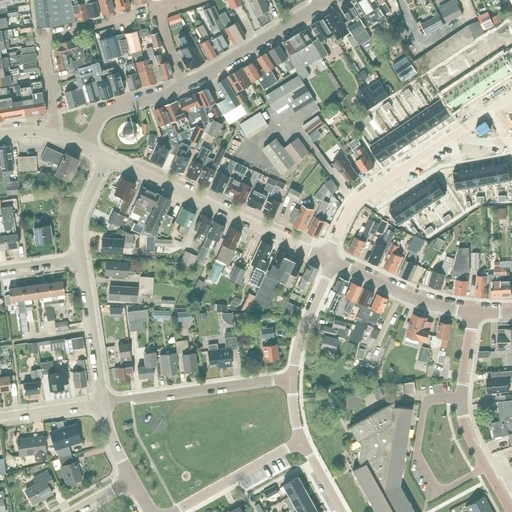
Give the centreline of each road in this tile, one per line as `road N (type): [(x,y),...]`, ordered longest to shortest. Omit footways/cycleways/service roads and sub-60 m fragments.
road 1 (residential): [(86,144),(103,110),(210,71),(322,0)]
road 2 (residential): [(332,260),(356,201),(511,97)]
road 3 (tertiary): [(332,260),(107,155)]
road 4 (residential): [(510,511),(464,418),(473,313)]
road 5 (residential): [(50,134),(57,110),(44,37),(133,16)]
road 6 (residential): [(104,402),(293,378)]
road 7 (tertiary): [(473,313),(393,290),(332,260)]
road 8 (residential): [(175,511),(301,439)]
road 9 (residential): [(104,402),(81,259)]
road 10 (residential): [(293,378),(332,260)]
